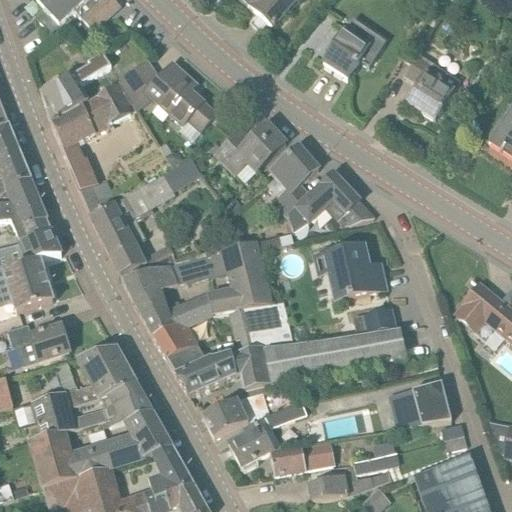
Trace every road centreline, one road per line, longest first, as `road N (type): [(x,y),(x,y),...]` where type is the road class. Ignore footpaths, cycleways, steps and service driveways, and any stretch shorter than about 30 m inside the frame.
road 1 (tertiary): [(232,511),(81,243),(0,31)]
road 2 (secondary): [(511,248),(284,105),(162,0)]
